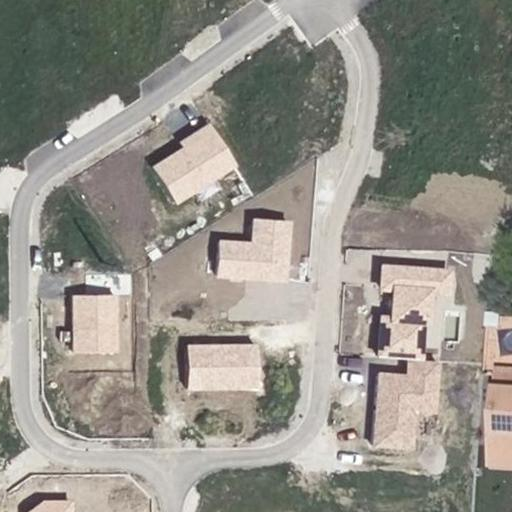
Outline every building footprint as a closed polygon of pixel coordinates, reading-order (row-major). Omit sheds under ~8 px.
[(240,168),(209,123),(179,143),(183,147),(151,167),(177,206),(240,168)] [(289,284),(293,221),(252,218),(251,242),(220,239),(216,279),(289,284)] [(511,260),(496,260),(496,271),(511,272),(511,260)] [(454,269),(381,263),(380,296),(393,296),(391,315),(380,314),(377,356),(427,360),(428,327),(433,327),(435,295),(452,297),(454,269)] [(73,354),(119,354),(119,296),(72,295),(73,354)] [(260,344),(187,344),(188,390),(261,390),(260,344)] [(441,363),(407,361),(406,375),(377,373),(371,449),(414,451),(416,414),(437,416),(441,363)] [(511,369),(492,369),(492,377),(511,377),(511,369)] [(511,377),(492,377),(489,450),(511,450),(511,377)] [(511,450),(489,450),(489,469),(511,469),(511,450)] [(74,511),(74,501),(43,500),(27,511),(74,511)]
